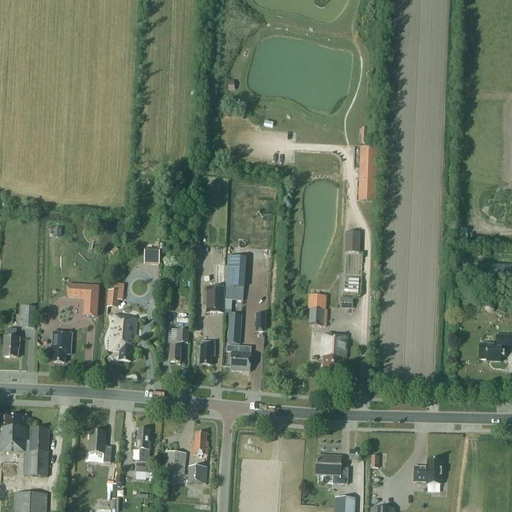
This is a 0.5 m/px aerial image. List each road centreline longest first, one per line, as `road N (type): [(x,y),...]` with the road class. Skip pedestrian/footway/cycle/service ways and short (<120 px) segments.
road 1 (tertiary): [(229,407),(511,419)]
road 2 (tertiary): [(0,388),(229,407)]
